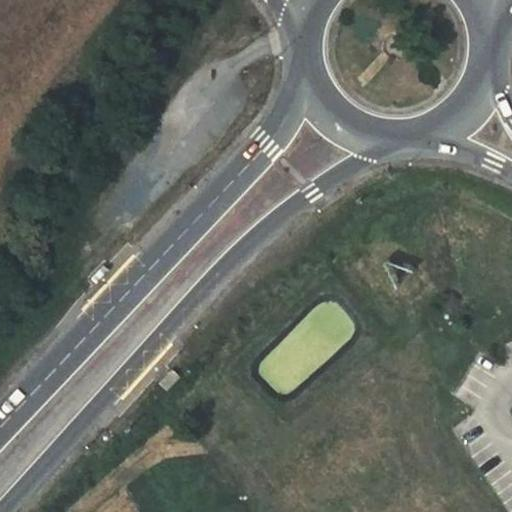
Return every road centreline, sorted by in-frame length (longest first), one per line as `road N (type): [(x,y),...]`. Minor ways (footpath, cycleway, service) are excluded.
road 1 (primary): [(0,511),(153,345),(311,191),(378,141)]
road 2 (primary): [(305,85),(265,144),(0,425)]
